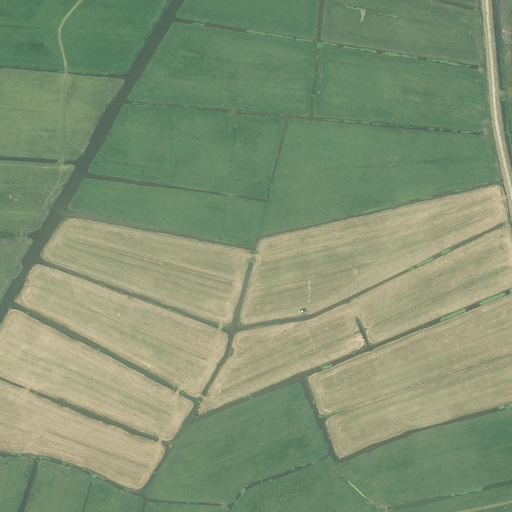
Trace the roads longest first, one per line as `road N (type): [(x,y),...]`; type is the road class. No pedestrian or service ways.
road 1 (track): [(183,384),(215,338),(247,256),(407,227),(511,195)]
road 2 (track): [(80,0),(59,27),(66,65),(62,169),(20,241),(0,254)]
road 3 (unclassified): [(511,194),(497,128),(486,0)]
